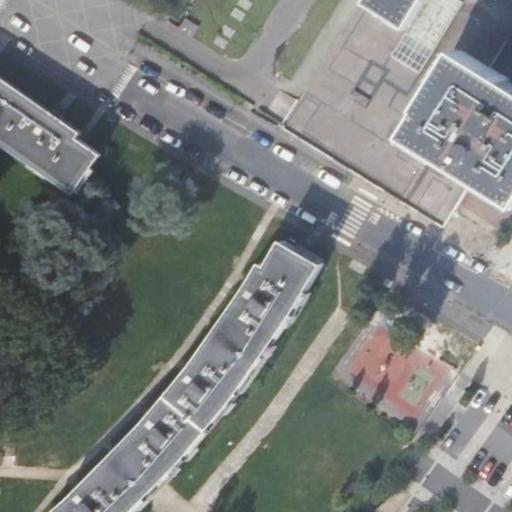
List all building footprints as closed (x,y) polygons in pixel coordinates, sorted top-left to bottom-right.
[(361,0),(286,122),(313,140),(362,171),(406,102),(379,85),(368,103),(354,94),(402,17),(405,19),(416,0),(361,0)] [(362,171),(385,185),(406,152),(443,175),(445,173),(460,181),(469,167),(454,157),(417,135),(415,133),(431,107),(429,106),(467,44),(465,42),(490,0),(416,0),(405,19),(402,17),(354,94),(368,103),(379,85),(406,102),(362,171)] [(454,157),(469,167),(480,173),(511,192),(511,0),(490,0),(465,42),(467,44),(429,106),(431,107),(415,133),(417,135),(454,157)] [(187,17),(180,28),(193,35),(199,25),(187,17)] [(0,73),(0,137),(77,191),(103,153),(81,137),(83,131),(30,95),(0,73)] [(447,225),(480,173),(469,167),(460,181),(445,173),(443,175),(406,152),(385,185),(437,218),(447,225)] [(172,394),(212,428),(224,413),(249,380),(287,326),(291,320),(301,304),(324,263),(285,240),(270,266),(264,263),(235,309),(207,348),(180,384),(172,394)] [(202,439),(212,428),(172,394),(144,425),(124,447),(90,481),(59,511),(60,511),(133,511),(155,490),(184,461),(202,439)]
